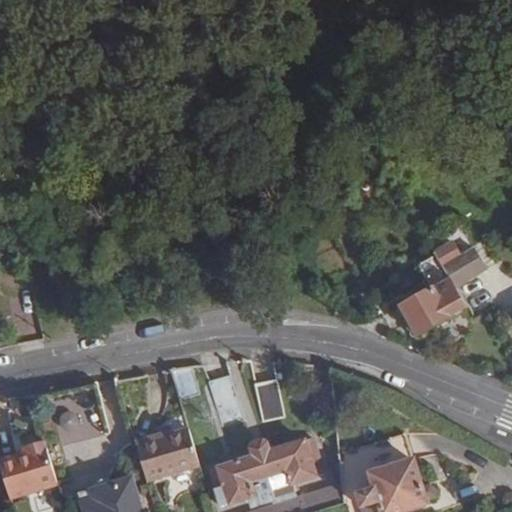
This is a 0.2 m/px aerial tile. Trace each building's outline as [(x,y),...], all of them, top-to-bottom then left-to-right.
[(473,250),(443,268),(449,278),(455,288),(484,270),(473,250)] [(431,288),(449,278),(443,268),(436,255),(418,265),(431,288)] [(415,336),(466,308),(455,288),(449,278),(431,288),(399,306),(415,336)] [(197,368),(172,373),(182,410),(207,403),(197,368)] [(230,375),(212,378),(222,428),(240,424),(230,375)] [(275,380),(253,385),(261,423),(284,418),(275,380)] [(335,414),(332,384),(319,384),(324,414),(335,414)] [(95,391),(54,401),(65,445),(106,435),(95,391)] [(168,432),(134,442),(145,481),(198,467),(188,430),(170,435),(168,432)] [(404,433),(341,453),(360,511),(405,511),(427,504),(426,502),(433,499),(437,496),(434,489),(428,484),(421,487),(404,433)] [(219,507),(229,504),(246,499),(251,510),(275,501),(272,490),(306,478),(315,476),(303,440),(295,443),(217,469),(207,472),(219,507)] [(57,484),(44,442),(22,449),(23,454),(0,460),(0,467),(9,499),(57,484)] [(80,503),(83,511),(140,511),(131,479),(90,492),(93,499),(80,503)] [(306,495),(306,497),(311,511),(316,511),(344,502),(342,483),(335,486),(306,495)] [(311,511),(306,497),(260,511),(311,511)]
